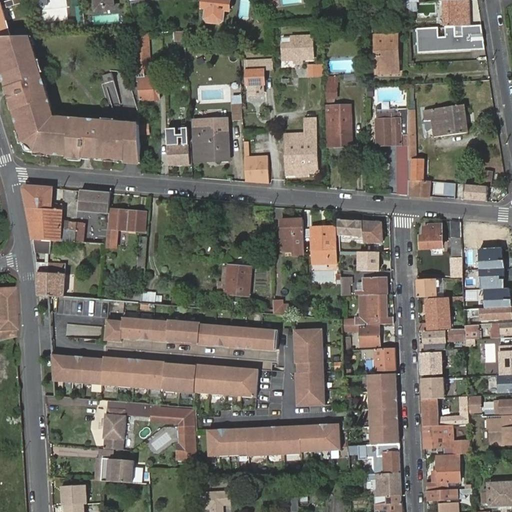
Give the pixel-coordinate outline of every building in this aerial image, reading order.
[(95,0),(97,10),(114,8),(112,0),(95,0)] [(205,0),(205,10),(211,10),(210,20),(213,24),(224,25),(227,22),(228,12),(232,12),(233,1),(230,0),(228,0),(205,0)] [(453,1),(445,2),(446,27),(471,26),(470,1),(453,1)] [(416,2),(405,3),(406,11),(421,11),(421,2),(416,2)] [(1,4),(0,4),(0,24),(9,22),(4,4),(1,4)] [(438,30),(416,32),(419,56),(484,50),(481,26),(471,26),(461,28),(462,35),(456,36),(455,28),(445,29),(446,37),(439,37),(438,30)] [(148,34),(134,34),(137,83),(140,83),(141,101),(150,100),(150,102),(161,101),(160,78),(155,78),(155,82),(146,82),(146,79),(145,71),(145,65),(150,65),(148,34)] [(30,38),(0,39),(0,59),(2,67),(4,73),(6,82),(8,88),(11,88),(12,94),(10,95),(8,95),(10,102),(12,102),(14,109),(20,131),(24,143),(35,153),(36,153),(48,154),(67,156),(67,159),(85,160),(85,157),(85,154),(91,155),(91,158),(107,159),(119,160),(128,160),(129,139),(123,139),(124,125),(116,124),(105,123),(96,122),(89,122),(62,119),(54,119),(52,112),(45,88),(43,80),(41,74),(38,62),(33,47),(30,38)] [(313,38),(292,38),(292,45),(283,46),(284,61),(314,60),(313,38)] [(397,59),(400,59),(399,38),(377,39),(378,77),(397,76),(397,59)] [(267,70),(267,59),(262,59),(249,59),(249,64),(248,64),(248,85),(252,84),(253,95),(263,94),(262,84),(265,84),(265,71),(267,70)] [(324,78),(325,65),(310,64),(309,77),(324,78)] [(111,74),(103,77),(105,85),(114,82),(111,74)] [(329,100),(336,100),(339,100),(338,77),(328,78),(329,100)] [(232,90),(232,98),(242,98),(242,89),(232,90)] [(435,137),(469,132),(465,105),(425,110),(426,120),(423,121),(424,126),(427,126),(428,129),(435,128),(435,137)] [(243,120),(243,106),(234,106),(235,120),(243,120)] [(354,147),(352,106),(327,107),(328,127),(329,148),(354,147)] [(55,111),(52,112),(54,119),(62,119),(62,117),(57,116),(55,111)] [(403,147),(410,148),(410,137),(407,137),(407,115),(378,115),(378,145),(403,145),(403,147)] [(424,181),(425,181),(425,160),(417,160),(416,115),(410,115),(410,137),(410,148),(409,180),(424,181)] [(198,167),(207,166),(207,162),(219,161),(219,166),(229,165),(227,121),(196,122),(198,167)] [(286,138),(288,176),(298,176),(298,177),(309,177),(309,176),(319,175),(316,122),(306,122),(307,137),(286,138)] [(142,164),(140,127),(124,125),(123,139),(129,139),(128,160),(127,163),(142,164)] [(168,130),(170,166),(189,165),(187,129),(182,130),(182,134),(176,135),(175,130),(168,130)] [(246,183),(267,185),(266,162),(252,163),(251,150),(245,151),(245,163),(246,183)] [(494,171),(485,171),(484,184),(493,185),(494,171)] [(430,198),(431,182),(425,181),(424,181),(409,180),(410,182),(409,193),(414,193),(414,196),(430,198)] [(399,181),(400,195),(409,196),(409,193),(410,182),(399,181)] [(456,195),(457,184),(448,183),(448,195),(456,195)] [(489,186),(465,184),(464,200),(488,202),(489,186)] [(50,206),(51,190),(27,188),(24,191),(28,210),(56,213),(54,206),(50,206)] [(111,195),(81,193),(79,214),(109,218),(111,195)] [(63,207),(54,206),(56,213),(28,210),(33,241),(53,242),(77,244),(77,239),(78,225),(69,224),(61,223),(63,207)] [(128,231),(130,211),(111,210),(110,229),(108,229),(106,245),(106,247),(116,249),(118,230),(128,231)] [(147,213),(130,211),(128,231),(145,232),(147,213)] [(384,222),(340,218),(338,238),(353,239),(353,230),(372,231),(372,241),(382,242),(384,222)] [(304,250),(304,220),(281,220),(281,229),(284,229),(284,232),(281,232),(281,251),(290,251),(290,247),(293,246),(293,251),(304,250)] [(452,277),(462,277),(462,258),(462,223),(452,223),(452,277)] [(85,225),(78,225),(77,239),(77,244),(84,244),(84,239),(85,225)] [(422,249),(443,249),(442,228),(431,227),(431,230),(425,231),(425,239),(422,239),(422,249)] [(311,228),(312,265),(330,265),(329,263),(336,263),(335,228),(311,228)] [(145,269),(148,239),(141,238),(138,268),(145,269)] [(33,241),(35,254),(51,255),(53,242),(33,241)] [(502,248),(479,249),(481,289),(485,290),(486,309),(511,307),(511,300),(509,288),(505,288),(507,269),(502,248)] [(380,251),(357,251),(358,271),(380,271),(380,251)] [(38,274),(40,296),(64,298),(66,265),(49,264),(37,263),(38,274)] [(217,294),(225,295),(229,267),(224,266),(223,281),(218,281),(217,294)] [(229,267),(225,295),(249,298),(251,269),(229,267)] [(441,298),(440,280),(417,277),(418,299),(428,298),(441,298)] [(342,283),(342,297),(350,297),(350,286),(352,286),(352,279),(347,279),(341,280),(342,283)] [(357,297),(364,296),(388,296),(387,279),(365,280),(365,284),(363,285),(363,291),(357,291),(357,297)] [(0,289),(0,341),(17,338),(15,289),(0,289)] [(144,292),(143,300),(162,303),(163,294),(144,292)] [(343,320),(343,321),(343,327),(362,326),(395,324),(394,318),(389,319),(388,296),(364,296),(364,311),(362,311),(363,319),(343,320)] [(441,298),(428,298),(428,308),(424,308),(424,315),(429,315),(429,324),(419,324),(420,332),(434,332),(434,329),(452,328),(451,319),(445,320),(445,314),(451,314),(451,301),(451,300),(447,300),(447,298),(441,298)] [(281,300),(273,300),(273,315),(288,316),(288,306),(282,306),(281,300)] [(511,315),(511,307),(486,309),(464,309),(465,320),(477,320),(476,318),(480,318),(481,320),(511,318),(511,315)] [(105,334),(105,341),(112,341),(112,343),(121,344),(122,340),(160,343),(160,341),(205,345),(205,347),(271,352),(271,350),(280,350),(281,335),(206,329),(206,328),(162,324),(162,326),(106,321),(105,334)] [(511,323),(490,324),(491,335),(491,340),(504,339),(504,334),(511,333),(511,323)] [(478,324),(465,325),(465,330),(466,341),(478,340),(478,324)] [(362,326),(343,327),(343,333),(362,333),(362,348),(380,348),(379,327),(362,328),(362,326)] [(327,408),(323,330),(296,331),(297,366),(299,366),(299,375),(298,375),(300,402),(301,402),(301,409),(327,408)] [(466,341),(465,330),(445,331),(445,334),(426,335),(426,346),(436,345),(436,351),(447,351),(447,343),(466,342),(466,341)] [(511,344),(500,345),(501,375),(511,374),(511,344)] [(397,375),(396,349),(375,350),(376,376),(397,375)] [(442,354),(421,355),(421,376),(443,375),(442,354)] [(112,361),(53,356),(54,383),(157,390),(157,392),(201,394),(201,393),(257,397),(258,370),(251,370),(251,368),(203,365),(203,367),(159,364),(159,362),(111,359),(112,361)] [(511,374),(501,375),(498,375),(499,394),(511,393),(511,374)] [(376,376),(379,445),(400,445),(397,375),(376,376)] [(438,381),(438,380),(422,380),(422,401),(438,400),(439,400),(438,395),(449,394),(448,381),(438,381)] [(481,398),(468,399),(468,414),(482,414),(482,416),(511,413),(511,401),(495,402),(495,407),(481,408),(481,398)] [(422,401),(424,427),(455,426),(469,426),(468,414),(468,399),(461,399),(461,417),(438,418),(438,400),(422,401)] [(105,440),(105,449),(116,450),(123,451),(124,441),(126,441),(127,416),(125,416),(125,412),(151,414),(151,423),(172,423),(179,419),(179,409),(152,408),(152,405),(108,402),(107,415),(105,415),(104,440),(105,440)] [(195,426),(194,410),(179,409),(179,419),(172,423),(179,424),(184,424),(185,427),(195,426)] [(503,418),(488,419),(488,429),(490,429),(491,445),(511,444),(511,415),(503,416),(503,418)] [(14,426),(22,426),(22,416),(13,417),(14,426)] [(197,461),(195,426),(185,427),(180,427),(181,450),(177,450),(177,459),(197,461)] [(341,426),(208,430),(209,457),(342,453),(341,426)] [(455,426),(424,427),(425,449),(456,448),(455,456),(460,456),(470,456),(469,441),(456,442),(455,426)] [(0,442),(0,489),(24,485),(16,440),(0,442)] [(402,475),(400,445),(379,445),(366,446),(366,461),(374,461),(373,476),(402,475)] [(105,449),(103,459),(115,460),(116,450),(105,449)] [(460,456),(455,456),(437,457),(438,473),(438,483),(432,483),(426,484),(427,492),(449,491),(449,483),(456,483),(461,483),(460,456)] [(103,459),(102,481),(132,483),(133,461),(115,460),(103,459)] [(403,496),(402,475),(373,476),(369,476),(369,482),(373,482),(374,497),(375,497),(403,496)] [(87,482),(87,494),(102,494),(102,482),(87,482)] [(511,483),(499,484),(488,484),(488,492),(482,492),(482,503),(488,503),(489,508),(511,507),(511,483)] [(86,485),(61,486),(63,504),(65,504),(65,511),(84,511),(85,506),(88,505),(86,485)] [(231,490),(200,492),(201,510),(210,510),(210,511),(224,511),(224,506),(232,505),(231,490)] [(449,491),(427,492),(427,502),(459,501),(459,496),(472,496),(472,490),(468,490),(456,491),(449,491)] [(403,511),(403,496),(375,497),(376,511),(382,511),(381,511),(403,511)]
